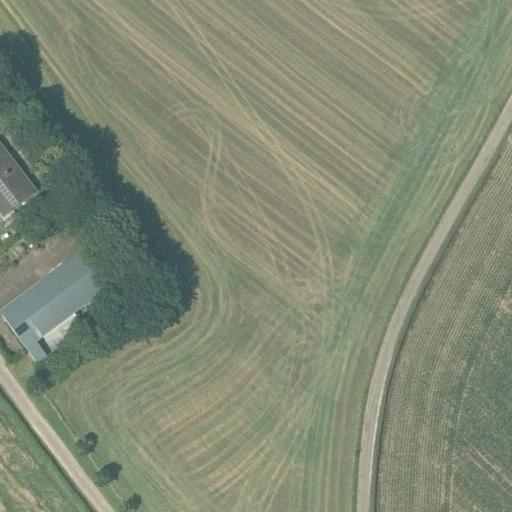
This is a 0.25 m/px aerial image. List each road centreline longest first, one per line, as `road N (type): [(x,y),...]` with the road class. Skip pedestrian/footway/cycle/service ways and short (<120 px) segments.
road 1 (unclassified): [(362,511),(368,431),(387,345),(511,108)]
road 2 (unclassified): [(105,511),(0,371)]
